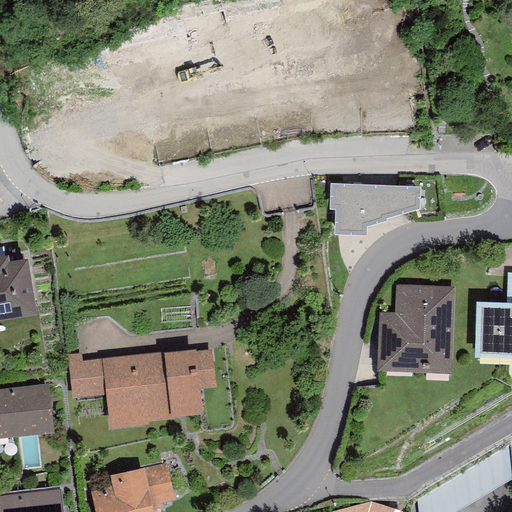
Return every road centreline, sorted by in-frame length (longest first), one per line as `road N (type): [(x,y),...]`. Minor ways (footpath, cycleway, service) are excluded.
road 1 (residential): [(511,178),(435,158),(337,161),(140,202),(83,204),(27,182),(6,140)]
road 2 (residential): [(253,511),(290,489),(316,457),(332,424),(354,312),(391,245),(511,224)]
